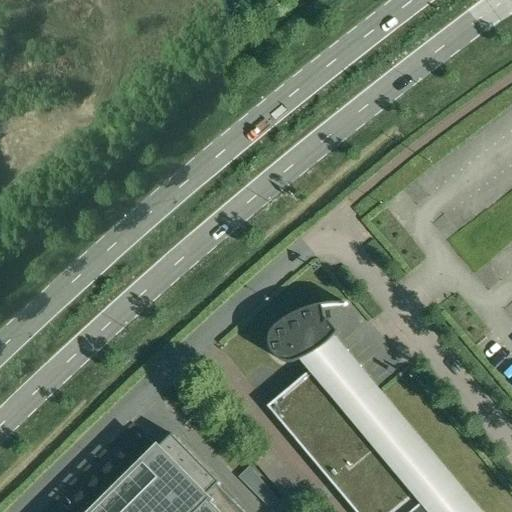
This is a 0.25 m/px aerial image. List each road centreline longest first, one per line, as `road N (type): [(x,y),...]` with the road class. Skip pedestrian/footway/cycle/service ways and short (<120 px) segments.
road 1 (unclassified): [(18,511),(328,225),(511,446)]
road 2 (primary): [(0,427),(271,181),(504,0)]
road 3 (primary): [(412,0),(231,143),(0,350)]
road 4 (unknown): [(207,331),(346,511)]
road 5 (unknown): [(141,392),(253,511)]
